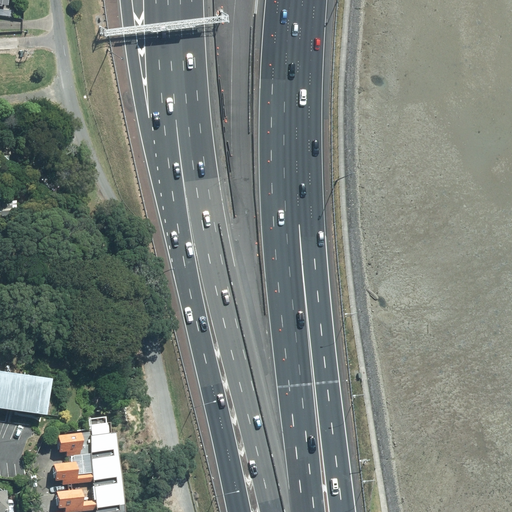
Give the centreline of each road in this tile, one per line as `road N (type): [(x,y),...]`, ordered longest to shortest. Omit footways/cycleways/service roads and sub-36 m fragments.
road 1 (residential): [(54,0),(74,114),(140,270),(189,511)]
road 2 (motorway): [(286,511),(198,155),(192,0)]
road 3 (motorway): [(312,0),(313,228),(342,511)]
road 4 (motorway): [(290,0),(289,231),(314,511)]
road 5 (motorway): [(181,258),(143,120),(131,0)]
road 6 (motorway): [(181,258),(165,128),(182,0)]
road 7 (motorway): [(238,511),(181,258)]
